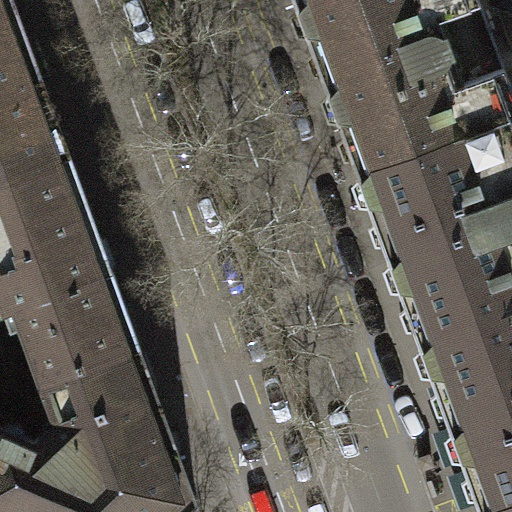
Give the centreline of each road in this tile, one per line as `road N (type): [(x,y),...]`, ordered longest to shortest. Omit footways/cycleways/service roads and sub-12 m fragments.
road 1 (primary): [(95,0),(283,511)]
road 2 (primary): [(388,511),(205,0)]
